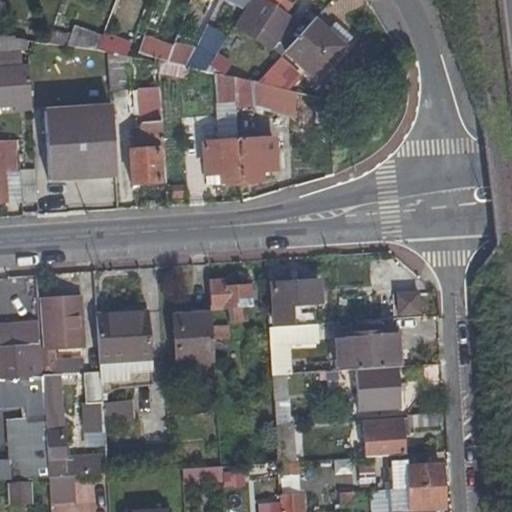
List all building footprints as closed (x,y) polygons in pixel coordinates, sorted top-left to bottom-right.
[(274,0),(248,0),(226,30),(272,61),(283,49),(295,37),(275,22),(279,17),(284,9),(274,1),(274,0)] [(295,37),(301,31),(279,17),(275,22),(295,37)] [(295,37),(283,49),(312,77),(339,50),(311,21),(301,31),(295,37)] [(25,42),(28,32),(7,24),(2,37),(21,41),(25,42)] [(91,52),(96,39),(66,29),(63,38),(61,47),(91,52)] [(61,47),(63,38),(44,35),(41,43),(61,47)] [(125,47),(97,38),(96,39),(91,52),(101,53),(117,56),(120,56),(125,47)] [(146,45),(144,57),(162,60),(164,47),(146,45)] [(193,67),(203,52),(169,47),(162,64),(182,66),(193,67)] [(221,72),(225,68),(203,52),(193,67),(210,70),(221,72)] [(117,56),(101,53),(103,95),(121,94),(117,56)] [(153,63),(154,73),(181,77),(182,66),(162,64),(153,63)] [(25,98),(23,67),(3,67),(4,71),(0,71),(0,106),(5,106),(5,98),(25,98)] [(221,72),(210,70),(211,98),(229,97),(227,73),(221,72)] [(245,76),(227,73),(229,97),(229,101),(247,100),(246,93),(245,76)] [(245,76),(246,93),(273,103),(280,88),(257,79),(245,76)] [(164,87),(136,87),(137,117),(164,116),(164,87)] [(112,110),(46,114),(50,184),(116,180),(112,110)] [(156,128),(136,130),(138,144),(130,145),(131,156),(122,156),(120,157),(124,190),(154,187),(155,187),(152,157),(158,156),(156,128)] [(267,143),(232,146),(235,186),(255,185),(255,175),(269,174),(267,143)] [(232,146),(199,147),(201,180),(217,179),(217,187),(235,186),(232,146)] [(26,173),(11,174),(12,206),(27,205),(26,173)] [(210,277),(211,304),(229,303),(251,303),(250,281),(224,282),(224,277),(210,277)] [(272,279),(273,302),(275,302),(291,301),(321,300),(320,278),(272,279)] [(413,292),(397,293),(397,311),(413,311),(413,292)] [(83,293),(42,295),(44,346),(41,346),(43,399),(46,473),(103,469),(102,448),(65,449),(65,435),(57,435),(54,363),(57,363),(56,346),(85,345),(83,293)] [(291,301),(275,302),(276,317),(292,316),(291,301)] [(229,303),(230,318),(251,318),(251,303),(229,303)] [(96,314),(98,358),(149,356),(146,307),(119,309),(120,313),(96,314)] [(175,311),(177,358),(214,357),(211,309),(175,311)] [(40,315),(0,316),(0,400),(43,399),(41,346),(40,315)] [(311,322),(270,325),(272,371),(287,370),(286,340),(312,340),(311,322)] [(397,363),(395,327),(332,330),(337,367),(353,366),(397,363)] [(397,363),(353,366),(356,400),(376,399),(378,404),(399,402),(397,363)] [(288,392),(287,370),(272,371),(273,392),(288,392)] [(82,401),(82,419),(100,418),(99,373),(81,373),(81,390),(86,390),(87,401),(82,401)] [(116,421),(138,415),(133,398),(111,404),(116,421)] [(406,421),(407,426),(437,425),(436,409),(405,410),(406,421)] [(288,457),(286,418),(274,418),(275,458),(288,457)] [(363,425),(364,454),(401,451),(400,438),(408,437),(407,426),(406,421),(363,425)] [(384,511),(432,511),(432,505),(440,504),(439,478),(447,478),(446,465),(439,466),(438,461),(429,461),(429,457),(412,458),(412,456),(404,457),(404,463),(395,463),(394,463),(396,485),(383,485),(384,511)] [(339,475),(357,474),(357,458),(339,459),(339,475)] [(179,463),(180,479),(218,478),(217,462),(179,463)] [(377,485),(379,466),(365,464),(363,484),(377,485)] [(248,470),(225,471),(226,486),(248,485),(248,470)] [(8,479),(9,500),(28,499),(27,479),(8,479)] [(56,485),(56,507),(101,504),(100,482),(56,485)] [(299,511),(299,489),(277,490),(277,511),(299,511)] [(122,505),(121,511),(167,511),(167,503),(122,505)]
